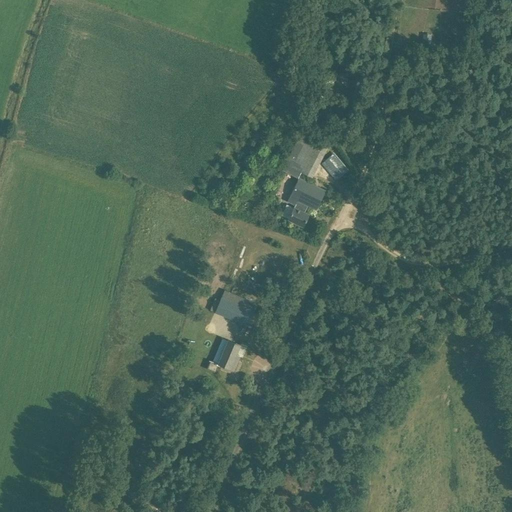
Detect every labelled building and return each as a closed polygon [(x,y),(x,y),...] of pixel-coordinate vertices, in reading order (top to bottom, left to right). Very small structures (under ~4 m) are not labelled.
[(282,169),(298,177),(301,172),(307,174),(321,144),(299,134),(282,169)] [(335,153),(322,163),(336,180),(349,170),(335,153)] [(316,209),(325,190),(299,177),(289,198),(294,201),(293,203),(295,204),(288,219),(303,226),(309,214),(304,212),(308,205),(316,209)] [(221,297),(220,299),(215,298),(210,310),(248,326),(254,311),(221,297)] [(218,364),(224,367),(234,371),(240,357),(236,355),(240,345),(228,340),(218,364)] [(215,372),(218,364),(212,362),(211,361),(208,369),(215,372)]
